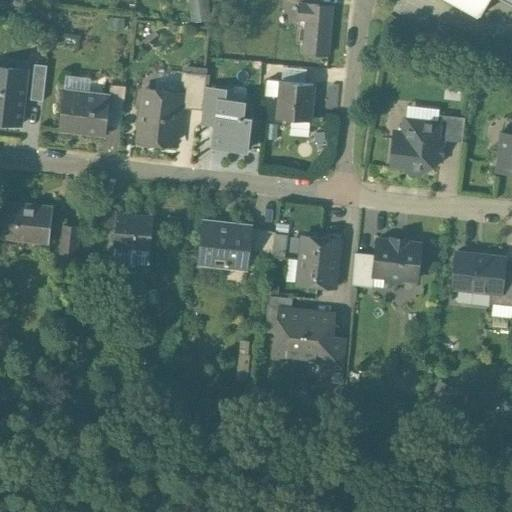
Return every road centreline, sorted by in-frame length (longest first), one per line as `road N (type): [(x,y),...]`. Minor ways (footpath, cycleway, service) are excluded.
road 1 (track): [(0,407),(511,471)]
road 2 (residential): [(0,152),(349,189)]
road 3 (residential): [(349,189),(364,0)]
road 4 (residential): [(511,209),(349,189)]
